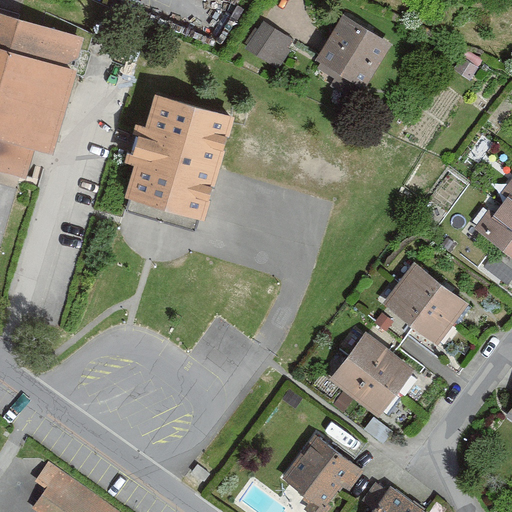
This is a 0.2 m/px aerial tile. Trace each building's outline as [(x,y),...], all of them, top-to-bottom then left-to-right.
[(0,17),(0,176),(26,183),(34,158),(53,164),(85,45),(0,17)] [(261,18),(247,47),(282,64),(296,35),(261,18)] [(343,19),(314,65),(365,96),(393,49),(343,19)] [(233,118),(158,96),(126,204),(201,226),(233,118)] [(511,173),(475,223),(511,250),(511,173)] [(415,263),(383,300),(435,345),(467,307),(415,263)] [(362,335),(328,377),(373,413),(407,371),(362,335)] [(315,430),(283,473),(325,504),(341,482),(350,488),(365,467),(315,430)] [(41,511),(119,511),(47,460),(35,477),(45,484),(31,504),(41,511)] [(418,511),(389,490),(372,511),(418,511)]
